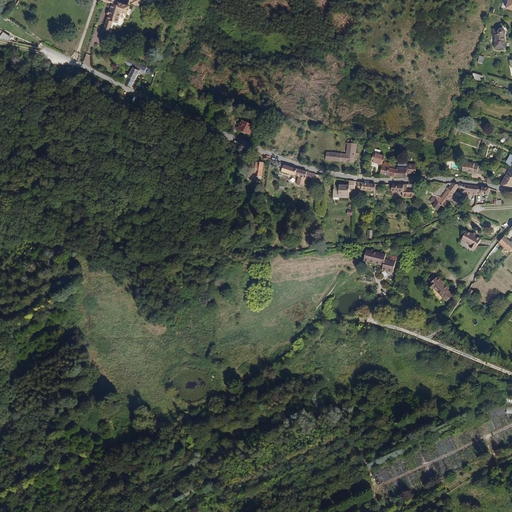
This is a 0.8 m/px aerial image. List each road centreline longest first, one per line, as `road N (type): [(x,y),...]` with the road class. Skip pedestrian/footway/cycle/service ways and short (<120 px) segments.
road 1 (unclassified): [(511,190),(362,180),(291,163),(45,52)]
road 2 (track): [(444,320),(511,221)]
